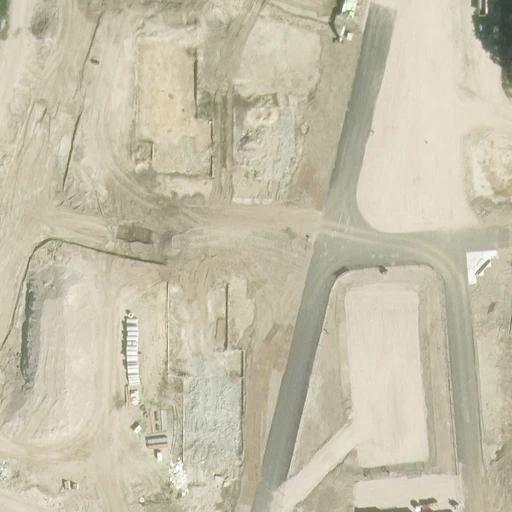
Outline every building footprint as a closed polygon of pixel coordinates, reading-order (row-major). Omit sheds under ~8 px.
[(511,0),(478,0),(479,6),(510,4),(511,0),(511,21),(492,23),(495,67),(475,68),(484,188),(511,186),(511,0)] [(415,271),(344,277),(345,296),(347,296),(358,448),(427,442),(415,288),(416,288),(415,271)] [(499,293),(485,294),(487,317),(511,314),(511,273),(497,275),(499,293)] [(511,326),(463,327),(464,363),(511,362),(511,326)] [(511,380),(499,381),(501,405),(511,403),(511,380)] [(511,403),(501,405),(503,428),(511,426),(511,403)] [(511,426),(503,428),(505,450),(511,449),(511,426)]
